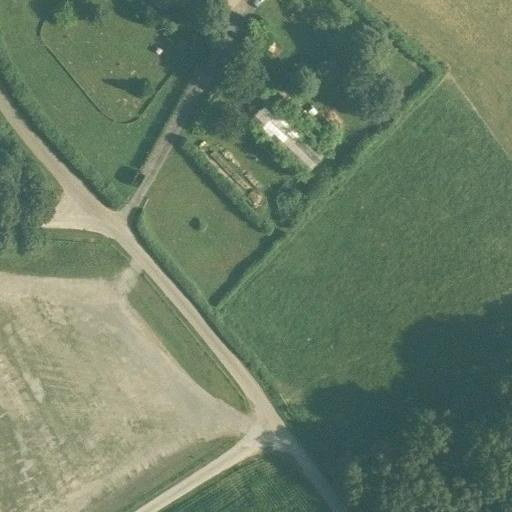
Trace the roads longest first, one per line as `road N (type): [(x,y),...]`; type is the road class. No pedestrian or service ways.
road 1 (unclassified): [(0,90),(72,188),(285,422),(347,511)]
road 2 (track): [(285,422),(146,511)]
